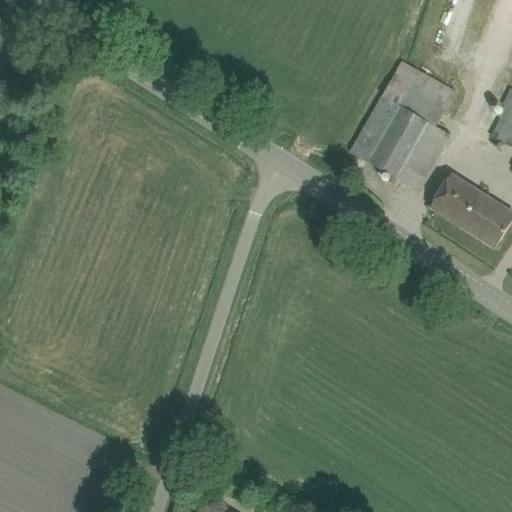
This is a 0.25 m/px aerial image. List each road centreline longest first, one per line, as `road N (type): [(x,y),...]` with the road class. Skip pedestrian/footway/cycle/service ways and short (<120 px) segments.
road 1 (unclassified): [(157,511),(276,161)]
road 2 (tertiary): [(276,161),(26,0)]
road 3 (tertiary): [(511,311),(276,161)]
